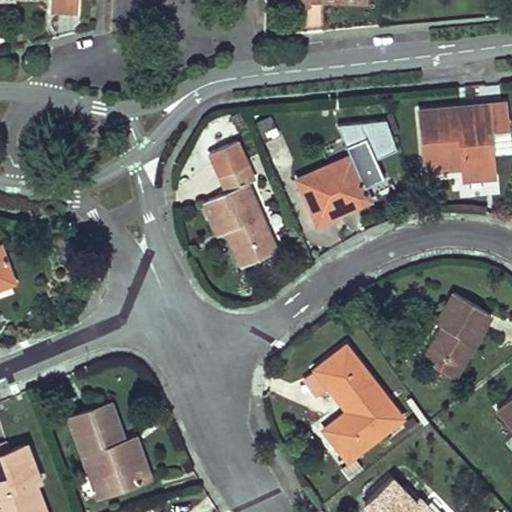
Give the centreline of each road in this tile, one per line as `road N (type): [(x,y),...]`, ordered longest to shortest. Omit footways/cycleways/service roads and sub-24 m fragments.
road 1 (residential): [(511,40),(205,85),(175,105),(127,107)]
road 2 (residential): [(196,358),(397,236),(448,227),(511,241)]
road 3 (residential): [(17,98),(7,128),(20,187),(81,195),(168,302)]
road 4 (residential): [(168,302),(127,107)]
road 5 (residential): [(0,374),(168,302)]
road 6 (residential): [(196,358),(252,496),(267,511)]
